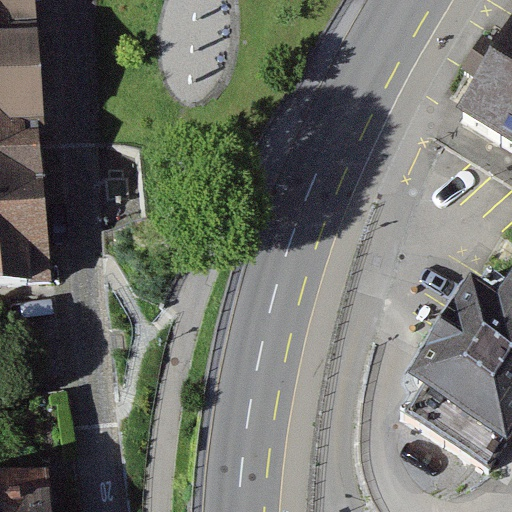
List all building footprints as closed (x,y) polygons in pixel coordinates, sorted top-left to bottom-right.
[(0,0),(0,37),(30,36),(26,0),(0,0)] [(35,137),(30,36),(0,37),(0,139),(29,138),(35,137)] [(511,45),(463,124),(511,154),(511,45)] [(0,213),(37,212),(29,138),(0,139),(0,213)] [(0,289),(44,286),(37,212),(0,213),(0,289)] [(511,292),(490,279),(402,421),(490,475),(511,439),(511,292)] [(49,511),(45,482),(0,488),(0,511),(49,511)]
